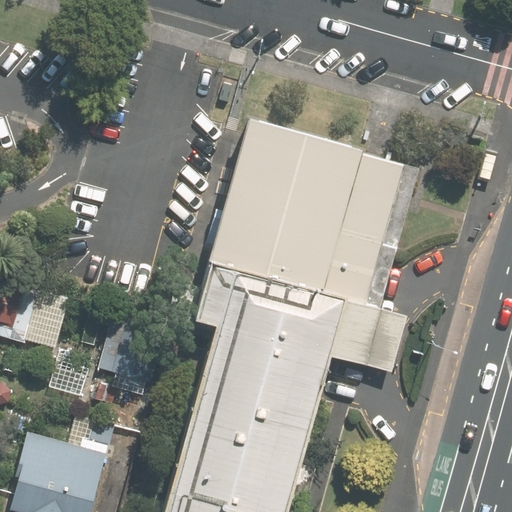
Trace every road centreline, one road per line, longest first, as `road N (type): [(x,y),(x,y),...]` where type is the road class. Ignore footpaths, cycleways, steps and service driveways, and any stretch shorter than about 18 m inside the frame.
road 1 (residential): [(264,0),(511,69)]
road 2 (primary): [(511,363),(469,511)]
